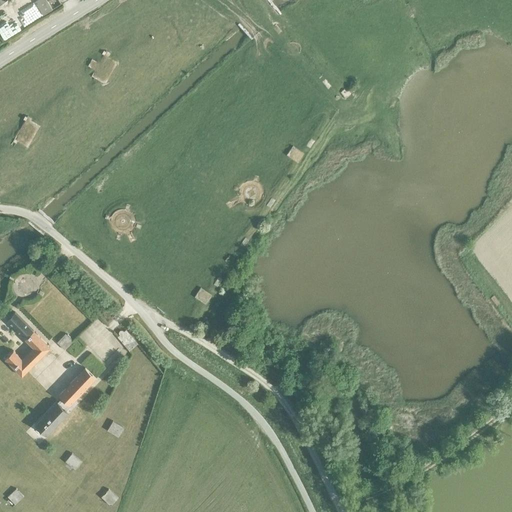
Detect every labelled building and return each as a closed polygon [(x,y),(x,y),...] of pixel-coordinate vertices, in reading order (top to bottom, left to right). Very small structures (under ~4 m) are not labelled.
[(46,0),(37,0),(35,1),(44,15),(53,9),(46,0)] [(10,19),(0,22),(0,30),(2,36),(15,31),(10,19)] [(102,63),(90,58),(86,67),(94,71),(91,77),(107,85),(118,62),(109,58),(111,54),(104,51),(103,54),(105,56),(102,63)] [(345,88),(340,91),(345,97),(352,92),(349,89),(347,91),(345,88)] [(27,115),(11,144),(26,152),(40,126),(31,120),(32,118),(27,115)] [(287,154),(298,161),(304,152),(293,145),(287,154)] [(250,210),(256,209),(261,207),(265,203),(267,198),(268,192),(266,187),(264,182),(259,179),(254,177),(249,177),(243,178),(239,182),(236,186),(235,191),(235,197),(237,202),(240,206),(245,208),(250,210)] [(272,197),(267,204),(271,207),(276,199),(272,197)] [(144,215),(141,209),(136,204),(129,201),(122,201),(116,202),(110,206),(106,210),(103,216),(103,223),(104,229),(107,235),(113,240),(120,243),(127,243),(134,241),(140,236),(144,230),(145,223),(144,215)] [(245,237),(240,244),(244,246),(249,239),(245,237)] [(79,268),(74,273),(81,280),(86,275),(79,268)] [(219,276),(214,283),(217,286),(222,278),(219,276)] [(201,287),(195,296),(206,304),(212,294),(201,287)] [(51,347),(16,311),(6,320),(33,348),(22,359),(14,350),(5,359),(22,376),(51,347)] [(120,334),(118,336),(130,350),(138,343),(126,329),(124,331),(123,330),(122,329),(121,329),(119,330),(119,332),(119,333),(120,334)] [(66,334),(57,342),(65,350),(73,341),(66,334)] [(62,397),(36,424),(47,435),(69,412),(68,411),(78,400),(76,398),(96,378),(85,367),(59,394),(62,397)] [(28,390),(39,381),(34,374),(23,383),(28,390)] [(113,421),(108,430),(119,437),(124,427),(113,421)] [(72,453),(66,461),(76,469),(82,461),(72,453)] [(16,489),(8,497),(16,505),(24,496),(16,489)] [(109,489),(102,497),(111,506),(118,498),(109,489)]
